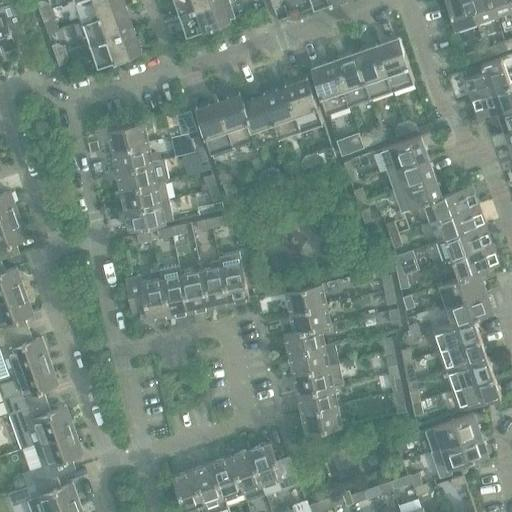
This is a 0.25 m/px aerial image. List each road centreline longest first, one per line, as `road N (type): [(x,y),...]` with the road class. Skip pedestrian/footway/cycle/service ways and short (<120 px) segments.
road 1 (residential): [(143,454),(248,428),(230,329),(115,347)]
road 2 (residential): [(511,233),(486,158),(456,138),(403,0)]
road 3 (residential): [(107,462),(33,255),(50,247)]
road 4 (residential): [(174,72),(384,0)]
road 5 (residential): [(50,247),(0,100)]
road 6 (residential): [(96,232),(70,94)]
